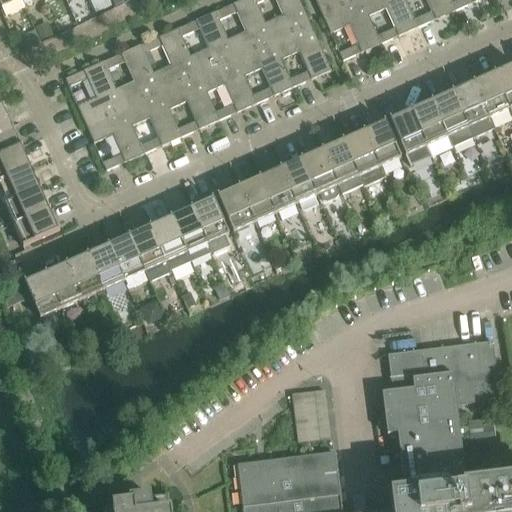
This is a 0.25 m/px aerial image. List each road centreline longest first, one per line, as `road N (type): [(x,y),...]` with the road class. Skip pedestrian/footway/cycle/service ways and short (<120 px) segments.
road 1 (residential): [(511,34),(91,216),(0,29)]
road 2 (residential): [(164,471),(354,333),(511,282)]
